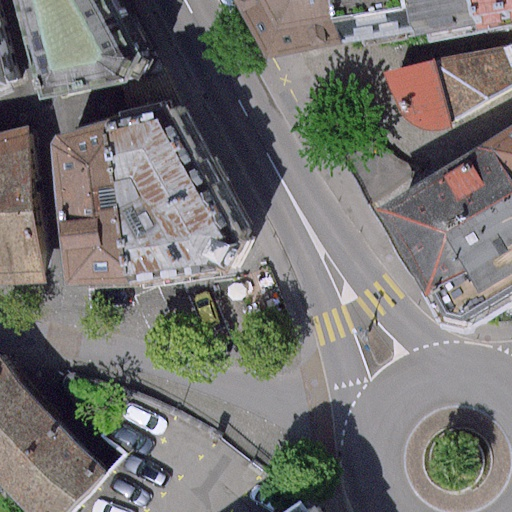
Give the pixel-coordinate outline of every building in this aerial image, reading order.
[(122,0),(27,0),(54,100),(137,79),(149,69),(153,55),(122,0)] [(248,0),(270,51),(373,28),(368,0),(248,0)] [(435,27),(430,0),(368,0),(373,28),(435,27)] [(495,0),(430,0),(435,27),(499,19),(495,0)] [(511,0),(495,0),(499,19),(511,17),(511,0)] [(0,91),(17,84),(0,22),(0,91)] [(183,104),(128,117),(157,286),(261,267),(183,104)] [(157,286),(128,117),(59,128),(76,281),(157,286)] [(29,124),(0,133),(0,283),(49,282),(48,209),(29,124)] [(511,158),(403,211),(450,296),(511,268),(491,230),(511,215),(511,158)] [(511,297),(511,215),(491,230),(511,268),(450,296),(482,313),(511,297)] [(0,349),(0,449),(1,449),(61,511),(85,511),(135,462),(48,383),(30,358),(0,349)]
